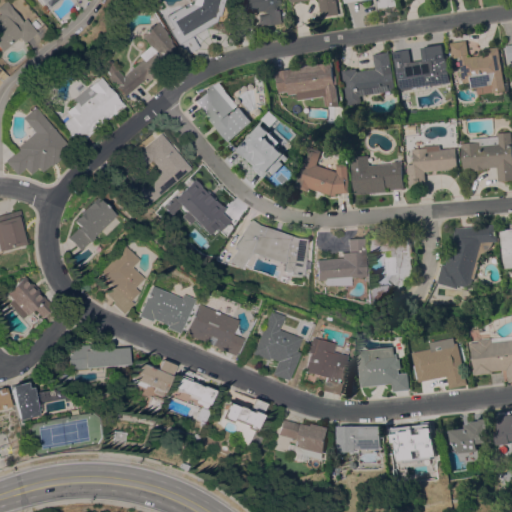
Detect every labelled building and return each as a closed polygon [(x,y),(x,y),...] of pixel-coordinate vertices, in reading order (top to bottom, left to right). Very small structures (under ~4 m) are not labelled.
[(23,43),(18,37),(1,52),(0,50),(0,3),(4,0),(11,8),(10,9),(20,21),(23,18),(35,32),(23,43)] [(58,0),(48,9),(40,0),(58,0)] [(189,0),(221,0),(217,16),(215,15),(214,21),(190,36),(197,47),(184,55),(178,44),(177,45),(168,30),(171,28),(164,16),(180,6),(182,8),(189,3),(189,0)] [(234,0),(276,0),(278,9),(280,9),(283,22),(267,25),(267,24),(265,24),(263,14),(262,12),(261,10),(237,15),(234,0)] [(318,0),(302,0),(292,2),(291,0),(336,0),(339,14),(321,16),(318,0)] [(358,0),(344,2),(343,0),(395,0),(396,5),(378,8),(377,0),(358,0)] [(38,26),(34,29),(29,23),(32,19),(38,26)] [(147,45),(139,36),(154,22),(164,33),(163,34),(169,41),(166,43),(177,54),(165,65),(162,61),(152,70),(155,73),(144,83),(141,79),(123,96),(106,76),(108,74),(101,66),(107,60),(122,76),(141,59),(137,55),(147,45)] [(466,40),(468,57),(486,54),(485,48),(498,46),(504,83),(507,82),(508,89),(505,89),(505,90),(491,93),(491,91),(477,93),(476,86),(470,87),(469,81),(463,82),(459,57),(451,58),(449,42),(466,40)] [(392,51),(408,49),(410,62),(423,60),(421,47),(442,44),(444,58),(445,57),(449,82),(430,85),(430,84),(410,87),(411,88),(398,90),(392,51)] [(394,90),(359,95),(360,103),(346,105),(341,70),(356,68),(356,71),(375,68),(373,53),(388,51),(394,90)] [(297,100),(296,93),(288,94),(288,91),(278,92),(275,70),(331,62),(335,85),(336,85),(339,106),(325,105),(323,95),(297,100)] [(70,117),(65,111),(74,103),(71,100),(98,77),(105,85),(104,85),(119,102),(119,101),(123,105),(114,113),(113,112),(77,143),(61,124),(70,117)] [(226,89),(225,90),(238,104),(228,113),(229,115),(239,106),(251,121),(228,141),(194,101),(213,84),(220,82),(226,89)] [(70,149),(50,166),(49,165),(41,172),(37,167),(29,174),(24,168),(16,175),(4,161),(17,149),(16,147),(33,132),(21,118),(33,107),(70,149)] [(286,174),(288,176),(281,184),(272,180),(271,177),(267,173),(264,176),(254,166),(257,164),(248,155),(247,155),(243,151),(235,159),(227,150),(237,140),(248,131),(259,141),(268,132),(295,158),(292,168),(286,174)] [(497,136),(496,133),(511,132),(511,179),(499,180),(497,166),(485,167),(485,169),(473,170),(473,168),(464,168),(462,143),(471,142),(471,138),(497,136)] [(188,168),(148,203),(137,190),(159,171),(140,149),(158,134),(188,168)] [(425,171),(426,187),(409,188),(407,164),(406,164),(405,155),(414,154),(413,154),(412,149),(424,148),(424,145),(440,144),(441,149),(456,147),(458,168),(425,171)] [(349,192),(336,193),(336,195),(330,195),(308,187),(307,190),(295,186),(299,173),(297,172),(307,145),(322,150),(317,164),(337,172),(336,163),(347,163),(349,192)] [(369,164),(393,163),(392,161),(402,160),(404,188),(390,189),(390,187),(386,187),(386,191),(354,194),(351,156),(369,154),(369,164)] [(215,195),(219,200),(220,199),(226,207),(229,205),(239,218),(225,229),(217,220),(208,227),(210,229),(217,223),(228,236),(221,241),(218,253),(199,248),(194,241),(202,234),(201,233),(192,240),(185,231),(188,229),(165,213),(175,199),(193,212),(215,195)] [(91,237),(79,250),(66,238),(77,226),(72,221),(78,214),(77,213),(94,196),(112,215),(91,237)] [(27,243),(23,244),(0,250),(0,215),(18,210),(27,243)] [(251,252),(241,269),(230,261),(238,249),(234,246),(241,235),(240,234),(250,219),(258,224),(295,237),(305,238),(303,275),(290,274),(290,271),(283,271),(284,263),(251,252)] [(511,267),(503,268),(499,229),(510,228),(509,223),(511,222),(511,267)] [(496,224),(497,240),(492,241),(491,245),(488,248),(483,252),(480,253),(473,278),(472,278),(469,288),(457,284),(456,288),(437,282),(442,264),(445,265),(455,227),(496,224)] [(385,275),(382,250),(367,252),(366,238),(410,234),(411,248),(412,248),(413,258),(410,258),(412,271),(399,289),(386,280),(390,274),(385,275)] [(316,259),(342,257),(341,252),(347,252),(346,239),(363,238),(364,256),(365,276),(350,277),(351,285),(326,285),(326,279),(318,280),(316,259)] [(135,259),(128,267),(141,278),(132,287),(136,292),(128,301),(131,303),(122,314),(111,303),(112,302),(104,294),(110,287),(102,280),(103,279),(96,273),(120,246),(135,259)] [(52,307),(41,317),(32,308),(21,319),(7,304),(11,300),(4,293),(22,276),(52,307)] [(388,302),(373,304),(371,286),(387,284),(388,302)] [(177,298),(179,294),(191,299),(177,333),(164,327),(165,325),(150,318),(149,321),(136,316),(148,286),(177,298)] [(235,320),(229,334),(239,338),(232,356),(214,348),(215,347),(182,333),(195,303),(235,320)] [(266,311),(279,316),(274,330),(297,338),(292,351),(296,352),(286,380),(270,374),(275,361),(267,358),(266,359),(250,353),(266,311)] [(511,381),(508,382),(506,369),(493,370),(493,372),(474,375),(474,369),(475,368),(473,348),(471,348),(470,342),(479,340),(479,336),(493,334),(493,338),(511,335),(511,381)] [(447,375),(419,381),(413,352),(432,348),(431,342),(454,337),(455,343),(458,342),(467,384),(449,387),(447,375)] [(329,352),(344,355),(340,371),(346,372),(345,377),(341,394),(321,389),(324,377),(303,372),(308,353),(304,352),(307,338),(331,344),(329,352)] [(86,367),(86,368),(69,369),(67,346),(88,344),(88,348),(93,347),(93,349),(127,347),(128,364),(86,367)] [(356,350),(394,346),(395,353),(398,353),(398,358),(401,358),(402,368),(399,369),(399,373),(408,372),(410,389),(393,391),(392,383),(360,386),(356,350)] [(173,365),(169,376),(170,376),(163,392),(162,392),(160,396),(152,392),(153,388),(145,384),(143,388),(128,381),(130,378),(129,378),(136,362),(155,370),(160,360),(173,365)] [(179,368),(192,373),(189,380),(212,390),(204,409),(208,411),(201,428),(196,426),(198,421),(193,418),(198,407),(200,408),(201,405),(194,402),(196,398),(171,387),(179,368)] [(37,415),(18,420),(9,386),(24,382),(26,388),(30,387),(37,415)] [(0,388),(5,387),(10,405),(0,407),(0,388)] [(225,402),(247,411),(252,398),(263,403),(259,413),(261,414),(254,432),(244,428),(246,425),(231,419),(230,422),(219,418),(225,402)] [(511,440),(510,441),(510,443),(496,445),(495,431),(499,430),(497,411),(511,409),(511,440)] [(114,419),(115,414),(134,416),(133,422),(114,419)] [(475,443),(476,450),(452,453),(450,440),(446,441),(445,432),(449,432),(449,429),(465,427),(465,424),(470,423),(470,421),(479,420),(479,418),(486,418),(489,441),(475,443)] [(322,453),(296,445),(298,440),(279,435),(283,419),(301,424),(301,422),(311,425),(311,422),(328,427),(322,453)] [(433,456),(430,427),(418,428),(419,433),(411,433),(410,425),(391,427),(394,459),(433,456)] [(379,426),(380,448),(354,448),(354,451),(336,451),(336,426),(379,426)] [(197,436),(195,442),(189,439),(191,433),(197,436)] [(186,465),(184,471),(176,467),(178,462),(186,465)]
